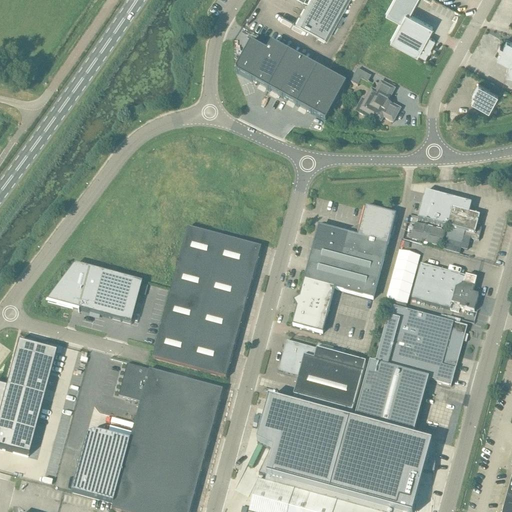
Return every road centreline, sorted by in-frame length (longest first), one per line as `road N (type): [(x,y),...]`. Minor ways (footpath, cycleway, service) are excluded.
road 1 (unclassified): [(305,161),(215,511)]
road 2 (unclassified): [(211,113),(138,132),(0,321)]
road 3 (unclassified): [(441,511),(511,244)]
road 4 (primary): [(0,197),(138,0)]
road 5 (unclassified): [(431,158),(437,108),(494,0)]
road 6 (unclassified): [(34,110),(115,0)]
road 7 (unclassified): [(431,158),(305,161)]
